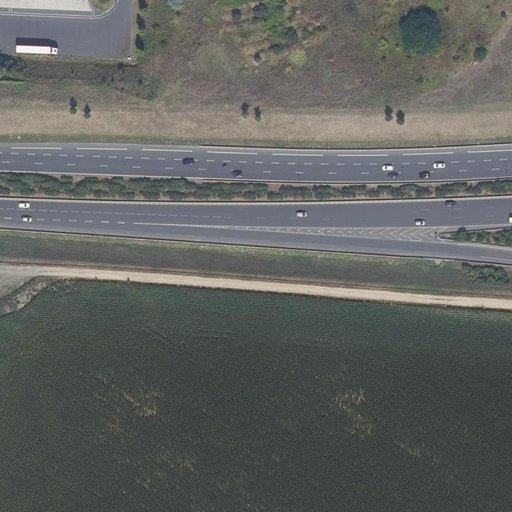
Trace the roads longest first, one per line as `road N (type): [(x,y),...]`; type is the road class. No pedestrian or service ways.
road 1 (track): [(511,305),(0,270)]
road 2 (trunk): [(511,165),(0,159)]
road 3 (trunk): [(131,218),(151,230),(511,257)]
road 4 (trunk): [(131,218),(511,210)]
road 5 (trunk): [(0,210),(131,218)]
